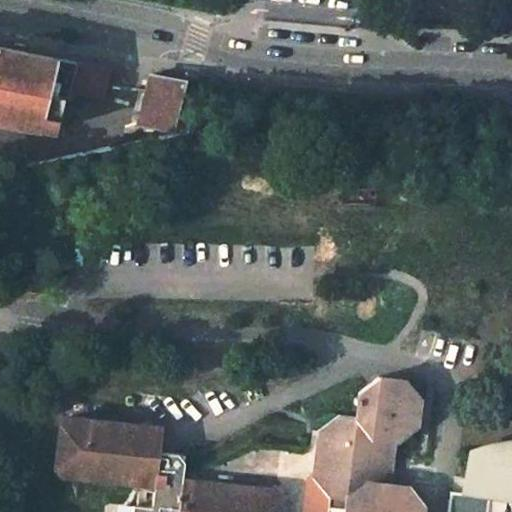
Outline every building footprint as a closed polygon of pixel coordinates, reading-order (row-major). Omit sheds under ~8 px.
[(0,119),(38,127),(40,117),(64,121),(70,93),(117,102),(124,71),(0,46),(0,119)] [(150,76),(141,121),(175,127),(183,82),(150,76)] [(262,159),(189,156),(188,177),(261,179),(262,159)] [(309,429),(303,474),(295,479),(291,511),(313,511),(317,494),(334,496),(332,511),(410,511),(411,503),(398,485),(382,483),(388,436),(407,422),(411,397),(396,380),(371,377),(349,396),(346,416),(329,415),(309,429)] [(51,473),(140,484),(137,507),(120,505),(119,511),(263,511),(265,500),(253,492),(166,482),(168,449),(145,447),(147,424),(54,412),(47,423),(44,466),(51,473)] [(443,493),(440,511),(511,511),(511,453),(504,453),(463,461),(459,495),(443,493)]
